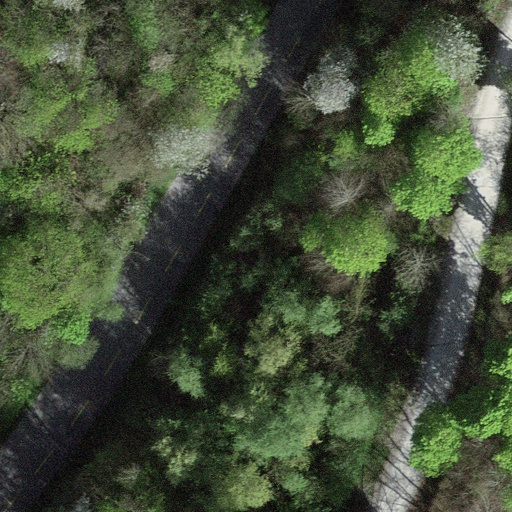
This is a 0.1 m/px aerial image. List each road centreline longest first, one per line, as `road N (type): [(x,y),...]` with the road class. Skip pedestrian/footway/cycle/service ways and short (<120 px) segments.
road 1 (tertiary): [(310,0),(0,502)]
road 2 (track): [(386,511),(430,386),(482,159),(490,70),(511,37)]
